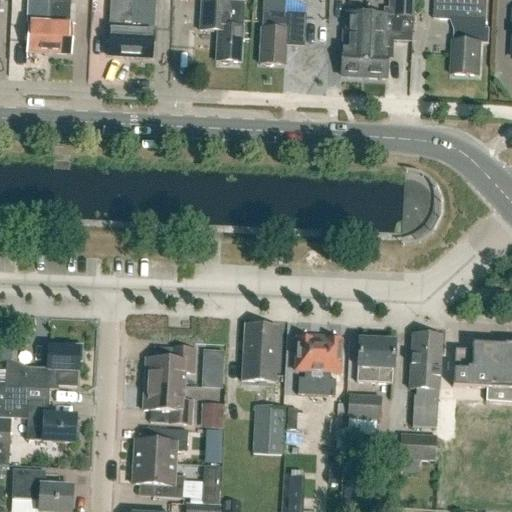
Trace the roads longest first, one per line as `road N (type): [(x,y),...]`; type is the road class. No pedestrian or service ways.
road 1 (tertiary): [(396,139),(0,118)]
road 2 (unclassified): [(435,292),(417,304),(109,289)]
road 3 (residential): [(99,511),(109,289)]
road 4 (tertiary): [(396,139),(461,152),(511,204)]
